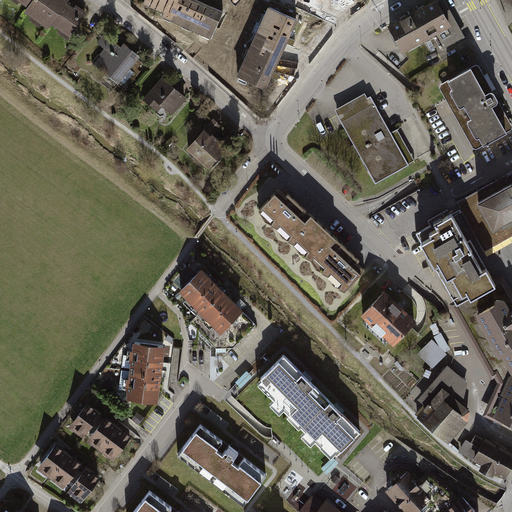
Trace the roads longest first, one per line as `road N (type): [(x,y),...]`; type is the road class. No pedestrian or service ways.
road 1 (track): [(0,90),(193,244)]
road 2 (residential): [(270,145),(103,0)]
road 3 (residential): [(391,8),(347,39),(270,145)]
road 4 (residential): [(404,267),(270,145)]
road 5 (residential): [(104,511),(204,387)]
